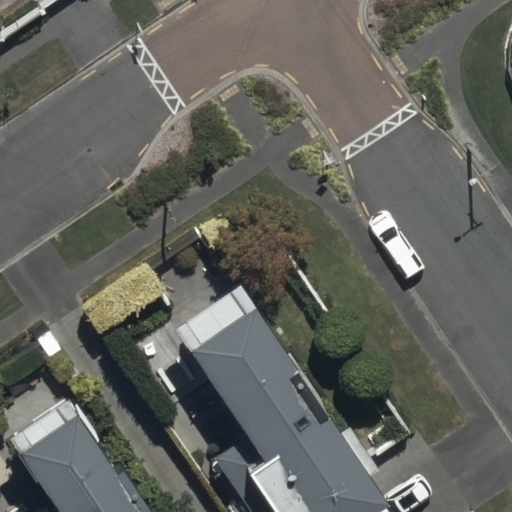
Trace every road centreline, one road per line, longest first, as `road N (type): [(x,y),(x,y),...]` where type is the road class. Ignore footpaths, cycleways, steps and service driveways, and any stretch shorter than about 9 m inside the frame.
road 1 (residential): [(290,0),(511,332)]
road 2 (residential): [(0,189),(275,0)]
